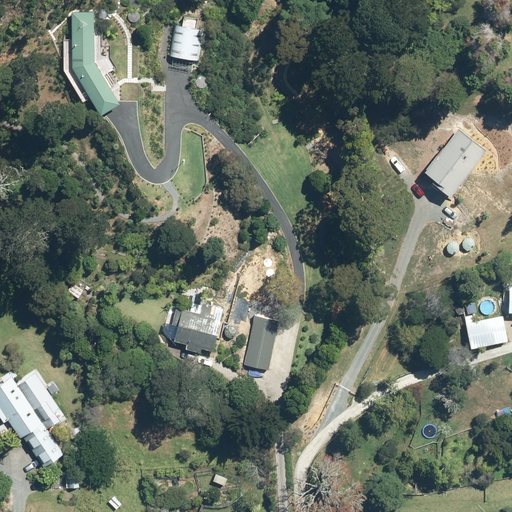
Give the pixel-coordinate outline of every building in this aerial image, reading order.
[(72,65),(100,113),(120,101),(94,59),(94,10),(73,10),(72,65)] [(183,25),(178,55),(196,58),(201,28),(183,25)] [(107,60),(104,63),(105,67),(109,68),(112,65),(111,61),(107,60)] [(72,283),(67,289),(79,296),(83,290),(72,283)] [(175,307),(175,305),(169,304),(162,334),(175,337),(174,339),(187,342),(186,348),(201,351),(202,346),(213,349),(223,306),(193,299),(191,309),(183,307),(182,308),(175,307)] [(255,314),(242,377),(255,380),(257,366),(268,368),(279,319),(255,314)] [(470,316),(464,317),(469,348),(506,341),(502,317),(471,323),(470,316)] [(0,383),(0,415),(3,421),(8,418),(20,436),(23,434),(44,466),(64,453),(46,426),(59,418),(55,411),(60,407),(51,394),(57,390),(53,384),(47,388),(35,371),(17,383),(12,375),(0,383)] [(70,428),(72,437),(82,436),(80,427),(70,428)] [(79,472),(69,473),(70,486),(79,485),(79,472)] [(114,495),(108,500),(117,508),(122,503),(114,495)]
